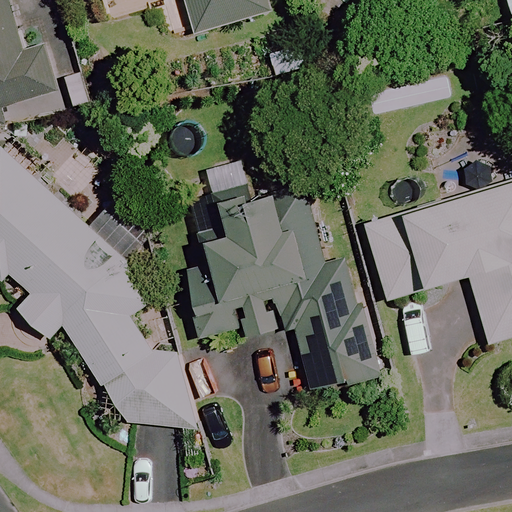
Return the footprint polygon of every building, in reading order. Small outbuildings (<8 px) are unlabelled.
[(0,0),(0,120),(12,118),(9,106),(61,93),(50,49),(27,55),(13,0),(0,0)] [(174,0),(175,0),(174,0),(189,0),(199,35),(273,14),(268,0),(174,0)] [(204,428),(189,346),(127,263),(146,243),(115,213),(97,232),(7,147),(0,153),(0,273),(8,282),(15,275),(36,296),(25,308),(56,338),(68,326),(138,422),(204,428)] [(511,337),(511,180),(371,224),(394,299),(472,275),(493,344),(511,337)] [(316,261),(298,186),(231,202),(238,231),(205,239),(212,265),(194,269),(205,311),(244,302),(252,335),(301,324),(316,386),(383,370),(355,252),(316,261)]
